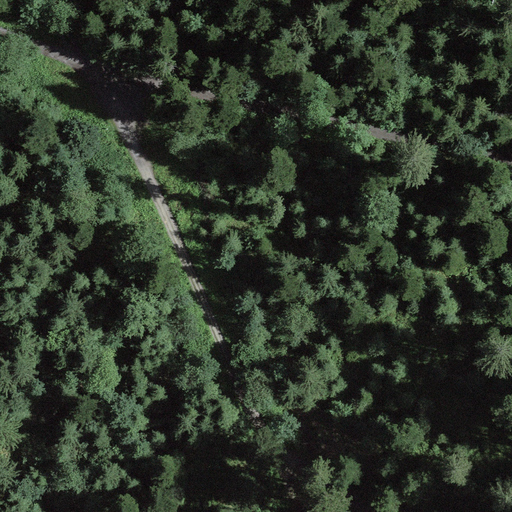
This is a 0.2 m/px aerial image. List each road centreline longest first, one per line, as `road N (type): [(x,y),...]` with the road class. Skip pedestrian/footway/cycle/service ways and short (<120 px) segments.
road 1 (track): [(0,24),(363,135),(511,168)]
road 2 (track): [(89,54),(257,428),(303,511)]
road 3 (track): [(379,511),(272,455)]
